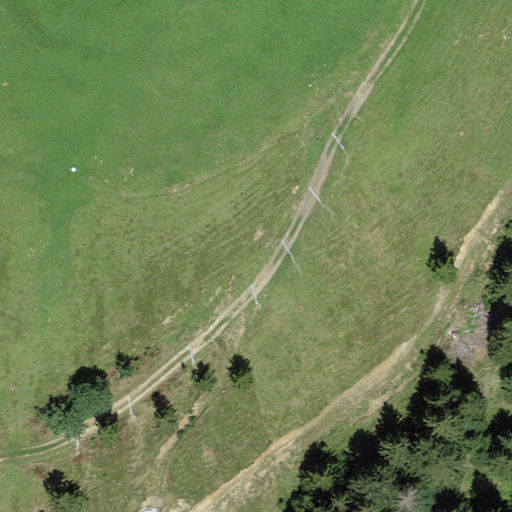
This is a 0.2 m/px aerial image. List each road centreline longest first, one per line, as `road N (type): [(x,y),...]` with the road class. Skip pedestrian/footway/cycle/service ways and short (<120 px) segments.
road 1 (track): [(214,511),(403,364),(511,192)]
road 2 (track): [(273,272),(210,337),(93,427),(0,459)]
road 3 (track): [(421,0),(338,132),(273,272)]
